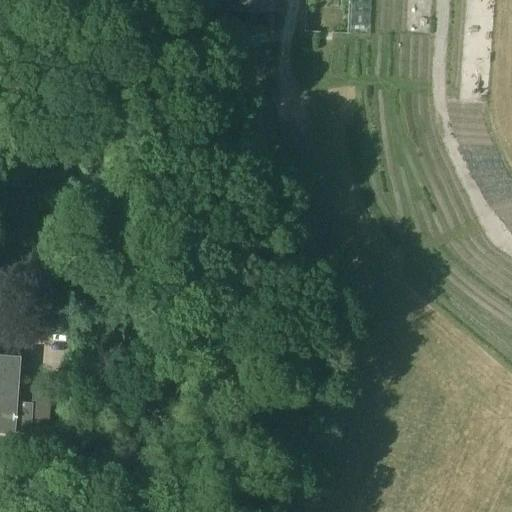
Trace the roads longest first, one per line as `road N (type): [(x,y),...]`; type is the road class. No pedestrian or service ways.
road 1 (track): [(154,263),(210,511)]
road 2 (track): [(0,336),(24,340),(154,263)]
